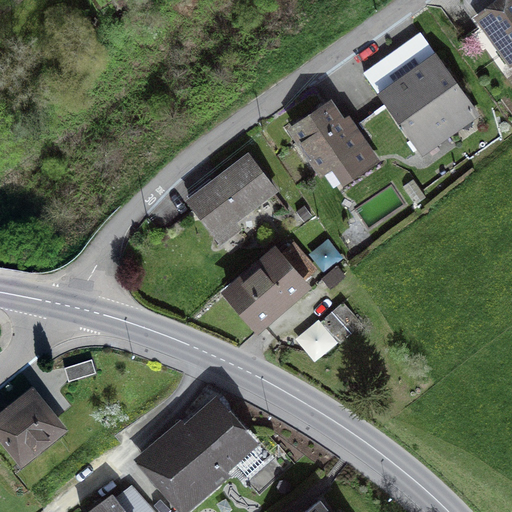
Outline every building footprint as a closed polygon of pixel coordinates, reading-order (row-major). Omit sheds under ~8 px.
[(511,0),(457,0),(505,66),(511,61),(511,0)] [(436,49),(409,67),(448,124),(475,106),(436,49)] [(394,160),(448,124),(409,67),(381,86),(390,99),(365,117),(394,160)] [(373,160),(332,97),(303,116),(344,179),(373,160)] [(210,230),(276,187),(254,154),(189,196),(210,230)] [(278,249),(229,292),(258,326),(308,284),(278,249)] [(344,302),(323,321),(343,344),(365,325),(344,302)] [(91,360),(64,367),(68,381),(95,373),(91,360)] [(0,431),(22,460),(64,428),(34,390),(0,415),(0,431)] [(181,502),(259,443),(224,398),(146,457),(181,502)] [(89,511),(128,511),(113,493),(89,511)] [(332,511),(322,498),(303,511),(332,511)]
